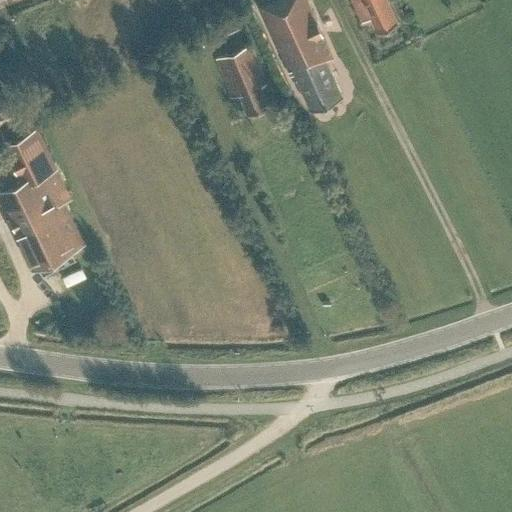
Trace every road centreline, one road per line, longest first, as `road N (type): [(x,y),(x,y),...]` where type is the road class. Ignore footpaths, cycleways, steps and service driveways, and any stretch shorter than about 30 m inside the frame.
road 1 (tertiary): [(0,355),(102,370),(261,376),(374,358),(511,313)]
road 2 (track): [(301,407),(309,420),(288,439),(301,468),(403,423)]
